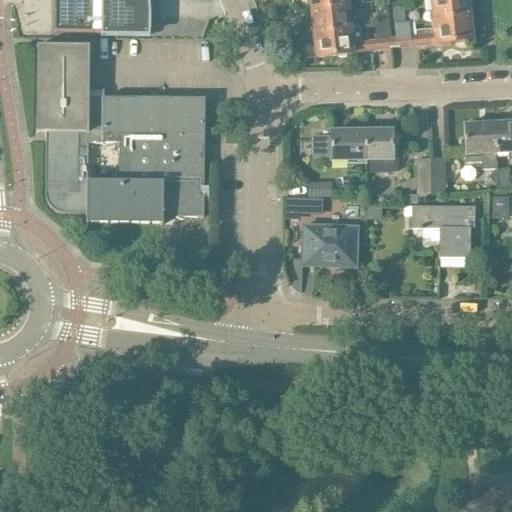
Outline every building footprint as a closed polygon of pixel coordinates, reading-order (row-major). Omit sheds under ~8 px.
[(54,0),(54,33),(108,33),(108,34),(151,35),(151,32),(149,32),(149,26),(149,20),(149,14),(149,8),(148,0),(54,0)] [(310,0),(312,10),(345,6),(344,0),(310,0)] [(431,0),(434,21),(467,17),(465,0),(431,0)] [(314,35),(348,31),(345,6),(312,10),(314,35)] [(394,25),(405,24),(403,8),(393,10),(394,25)] [(376,11),(378,27),(389,26),(387,10),(376,11)] [(393,39),(394,50),(470,42),(467,17),(434,21),(435,30),(414,33),(413,23),(408,23),(405,24),(394,25),(396,38),(393,39)] [(358,30),(314,35),(317,58),(394,51),(393,39),(390,39),(389,26),(375,27),(376,40),(359,42),(358,30)] [(203,111),(203,100),(103,99),(87,99),(88,47),(36,47),(36,49),(37,49),(36,131),(35,131),(35,134),(45,134),(44,169),(44,185),(44,195),(45,200),(46,205),(49,209),(53,212),(58,214),(63,215),(85,215),(85,218),(85,225),(87,225),(87,224),(91,224),(159,225),(159,226),(161,226),(162,213),(171,213),(171,218),(174,218),(202,218),(202,216),(202,210),(202,200),(202,197),(202,190),(203,178),(203,172),(203,169),(203,161),(203,145),(203,136),(203,112),(203,111)] [(511,123),(491,125),(494,171),(495,171),(494,156),(511,154),(511,159),(511,123)] [(494,171),(491,125),(463,126),(464,158),(466,158),(466,165),(481,164),(481,171),(494,170),(494,171)] [(363,132),(363,162),(370,162),(370,174),(396,174),(398,171),(398,168),(398,156),(392,156),(392,149),(398,149),(399,138),(391,138),(391,131),(379,132),(379,129),(369,129),(369,132),(363,132)] [(363,162),(363,132),(344,132),(344,130),(333,130),(334,133),(330,133),(330,137),(314,137),(314,162),(330,162),(330,166),(350,166),(350,162),(363,162)] [(422,197),(430,196),(428,161),(416,161),(416,197),(422,197)] [(430,196),(445,196),(444,161),(428,161),(430,196)] [(329,197),(329,184),(305,184),(305,197),(329,197)] [(475,223),(475,211),(466,210),(410,210),(410,231),(438,232),(437,260),(469,260),(469,231),(466,231),(466,223),(475,223)] [(344,269),(346,229),(302,227),(300,267),(344,269)] [(156,482),(156,462),(128,462),(128,475),(126,475),(126,481),(156,482)]
